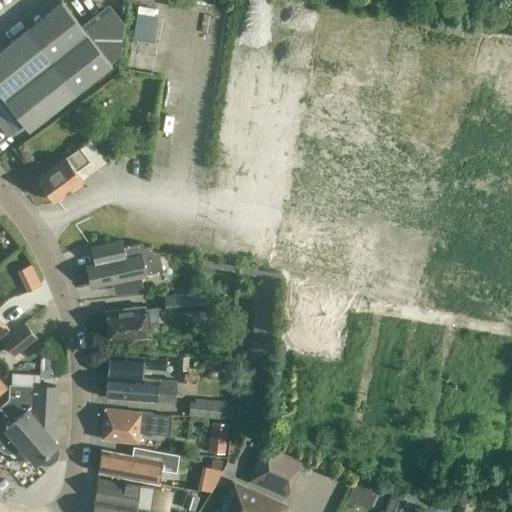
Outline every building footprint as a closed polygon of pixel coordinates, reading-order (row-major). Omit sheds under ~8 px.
[(0,126),(8,136),(23,124),(28,131),(111,65),(61,2),(0,50),(0,126)] [(78,148),(37,179),(54,202),(83,180),(76,171),(88,162),(78,148)] [(296,254),(295,263),(406,283),(407,283),(456,292),(461,266),(448,264),(449,257),(421,252),(422,244),(386,237),(393,200),(305,184),(289,181),(287,191),(270,188),(271,183),(262,181),(250,246),(296,254)] [(157,273),(157,272),(162,270),(158,253),(152,252),(151,246),(143,248),(142,244),(123,248),(122,241),(90,248),(94,264),(86,266),(92,287),(157,273)] [(206,293),(164,296),(165,314),(207,311),(206,293)] [(271,346),(272,327),(273,307),(255,305),(254,326),(253,330),(252,343),(252,345),(271,346)] [(107,314),(110,341),(147,337),(145,326),(157,325),(156,310),(144,311),(143,307),(129,309),(129,311),(107,314)] [(0,336),(9,329),(0,318),(0,336)] [(36,338),(25,323),(2,343),(13,357),(36,338)] [(223,331),(222,349),(231,349),(232,331),(223,331)] [(110,355),(108,377),(142,380),(143,368),(166,370),(166,359),(110,355)] [(176,370),(188,371),(189,356),(176,356),(176,370)] [(108,377),(107,397),(174,403),(175,383),(142,380),(108,377)] [(8,400),(0,407),(0,446),(2,449),(4,451),(8,452),(11,452),(15,451),(18,449),(21,446),(27,453),(22,458),(27,464),(33,459),(36,463),(37,461),(38,463),(42,464),(47,464),(52,463),(56,460),(58,455),(58,451),(57,446),(56,444),(57,443),(54,439),(56,386),(9,385),(8,400)] [(188,417),(216,419),(231,420),(233,403),(190,399),(188,417)] [(152,415),(104,409),(101,439),(137,443),(138,433),(150,434),(168,436),(170,417),(152,415)] [(224,456),(228,423),(211,421),(207,454),(224,456)] [(248,481),(286,497),(302,459),(265,443),(248,481)] [(101,450),(98,472),(159,483),(161,470),(162,452),(133,447),(131,456),(101,450)] [(176,472),(178,455),(173,453),(162,452),(161,470),(176,472)] [(221,461),(211,459),(210,468),(219,469),(221,461)] [(166,476),(163,494),(184,497),(187,479),(166,476)] [(98,479),(95,502),(135,508),(151,510),(154,489),(98,479)] [(283,511),(286,507),(232,484),(220,511),(283,511)] [(453,491),(449,503),(466,507),(469,495),(453,491)] [(95,502),(93,511),(134,511),(135,508),(95,502)]
